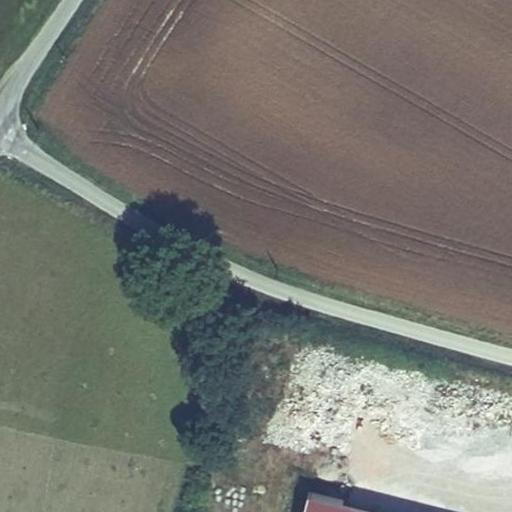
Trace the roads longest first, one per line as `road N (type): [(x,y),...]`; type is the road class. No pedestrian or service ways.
road 1 (unclassified): [(0,134),(125,213),(270,288),(511,358)]
road 2 (unclassified): [(0,113),(71,0)]
